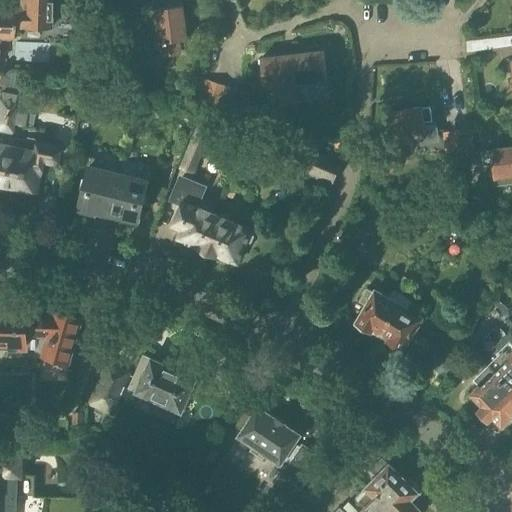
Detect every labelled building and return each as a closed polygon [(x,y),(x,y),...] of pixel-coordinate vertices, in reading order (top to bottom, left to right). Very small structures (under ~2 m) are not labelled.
[(0,4),(0,37),(13,38),(13,24),(20,25),(20,27),(50,28),(51,0),(20,0),(21,6),(0,4)] [(180,53),(179,41),(188,40),(182,0),(167,0),(168,7),(155,9),(159,43),(161,43),(162,55),(180,53)] [(292,83),(311,81),(328,79),(325,50),(261,58),(264,86),(268,86),(271,105),(299,102),(298,99),(294,100),(292,83)] [(10,137),(13,123),(12,123),(17,101),(18,102),(23,71),(1,70),(0,77),(0,84),(3,85),(2,92),(0,92),(0,183),(2,184),(8,146),(10,137)] [(211,104),(218,83),(207,79),(200,100),(211,104)] [(233,88),(218,83),(211,104),(225,109),(233,88)] [(12,123),(13,123),(32,126),(34,115),(27,114),(29,104),(18,102),(17,101),(12,123)] [(436,120),(434,121),(431,105),(389,112),(394,151),(415,148),(415,145),(440,142),(436,120)] [(182,166),(193,170),(210,131),(199,126),(182,166)] [(471,127),(457,129),(459,153),(475,151),(471,127)] [(459,153),(457,129),(444,131),(448,155),(459,153)] [(10,137),(8,146),(2,184),(19,187),(20,190),(27,191),(30,189),(34,190),(38,169),(41,167),(42,160),(53,162),(56,161),(58,149),(55,145),(36,142),(34,138),(26,137),(22,139),(10,137)] [(484,166),(492,165),(495,187),(511,184),(511,147),(482,151),(484,166)] [(340,164),(310,151),(303,170),(332,182),(340,164)] [(109,213),(118,173),(101,169),(103,160),(89,157),(87,167),(90,167),(80,209),(95,213),(96,210),(109,213)] [(135,177),(118,173),(109,213),(139,220),(148,182),(150,182),(152,172),(137,168),(135,177)] [(172,198),(181,202),(172,225),(181,229),(177,237),(202,247),(208,231),(212,231),(218,216),(217,215),(218,213),(198,204),(205,186),(184,177),(183,180),(180,179),(172,198)] [(246,225),(218,213),(217,215),(218,216),(212,231),(208,231),(202,247),(220,255),(221,258),(228,261),(231,260),(237,262),(246,242),(248,243),(252,241),(254,236),(253,232),(250,231),(252,229),(245,226),(246,225)] [(450,230),(451,234),(454,236),(463,234),(465,231),(462,226),(455,223),(450,230)] [(401,280),(410,285),(417,274),(408,269),(401,280)] [(424,278),(417,274),(410,285),(417,289),(424,278)] [(510,316),(511,313),(511,301),(511,298),(511,290),(506,286),(491,301),(510,316)] [(357,322),(380,335),(403,297),(393,290),(389,298),(376,290),(374,292),(368,288),(360,301),(367,305),(357,322)] [(403,297),(380,335),(405,350),(424,318),(422,317),(425,310),(403,297)] [(0,306),(0,347),(9,347),(11,350),(17,350),(20,348),(26,348),(26,338),(48,338),(44,355),(69,362),(81,320),(74,318),(72,315),(66,313),(63,315),(56,312),(55,316),(42,316),(43,310),(27,309),(27,307),(0,306)] [(469,349),(458,337),(431,363),(443,375),(469,349)] [(511,339),(497,353),(498,354),(487,366),(511,390),(511,339)] [(476,363),(481,358),(471,349),(463,358),(468,363),(476,363)] [(197,397),(204,381),(144,354),(129,388),(181,411),(189,394),(197,397)] [(511,390),(487,366),(474,379),(478,384),(469,393),(481,405),(477,409),(490,422),(494,418),(503,426),(511,418),(511,419),(511,390)] [(102,377),(96,389),(118,398),(123,387),(102,377)] [(259,406),(240,435),(254,445),(251,450),(263,458),(266,453),(281,463),(284,459),(291,464),(289,465),(309,478),(322,458),(303,445),(302,447),(295,442),(300,434),(284,423),(283,425),(274,418),(275,417),(259,406)] [(83,413),(73,413),(73,424),(83,425),(83,413)] [(342,448),(335,456),(348,469),(355,461),(342,448)] [(376,477),(367,487),(370,490),(377,497),(381,493),(400,511),(419,511),(421,510),(417,506),(418,504),(418,494),(417,493),(418,491),(416,489),(416,484),(411,480),(406,480),(383,457),(370,471),(376,477)] [(0,511),(14,511),(16,496),(18,496),(35,496),(36,475),(22,474),(23,460),(1,459),(0,474),(0,511)] [(342,511),(340,509),(337,511),(400,511),(381,493),(377,497),(370,490),(358,501),(365,508),(361,511),(342,511)]
